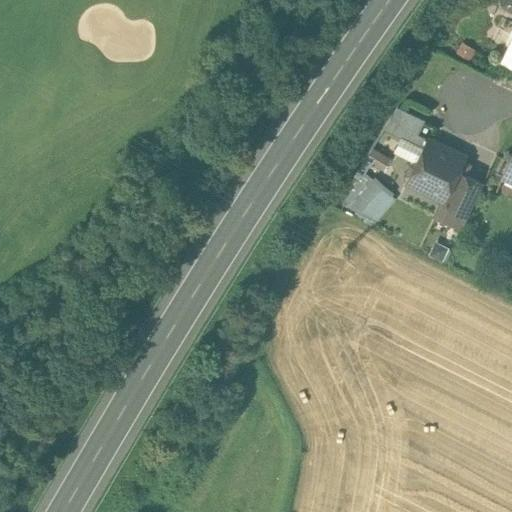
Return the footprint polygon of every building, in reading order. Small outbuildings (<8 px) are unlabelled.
[(511,36),(500,62),(511,67),(511,36)] [(425,120),(398,107),(383,129),(423,148),(427,138),(418,134),(425,120)] [(465,157),(427,138),(423,148),(415,164),(411,165),(406,175),(408,179),(406,182),(443,199),(458,172),(465,157)] [(511,155),(502,176),(511,180),(511,155)] [(342,201),(375,224),(397,191),(364,169),(342,201)] [(458,172),(443,199),(435,216),(461,229),(483,184),(458,172)]
